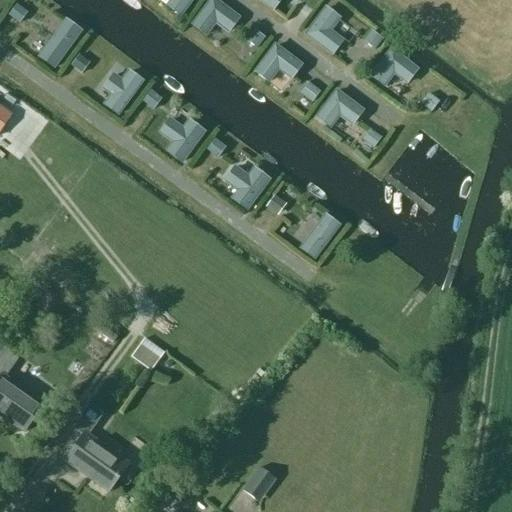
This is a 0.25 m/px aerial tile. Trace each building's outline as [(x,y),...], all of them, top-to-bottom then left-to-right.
[(194,0),(170,0),(166,6),(181,17),(194,0)] [(239,18),(215,0),(210,0),(192,25),(206,36),(216,23),(228,33),(239,18)] [(256,0),(273,13),(282,0),(256,0)] [(341,19),(326,8),(305,36),(333,57),(344,42),(331,33),(341,19)] [(80,36),(65,25),(39,58),(55,70),(80,36)] [(373,27),(363,40),(372,47),(382,34),(373,27)] [(302,66),(276,45),(255,72),(269,84),(279,71),(291,80),(302,66)] [(419,71),(392,50),(371,77),(386,88),(395,76),(408,85),(419,71)] [(87,73),(87,57),(73,57),(74,73),(87,73)] [(143,83),(128,72),(121,82),(113,75),(102,90),(110,96),(103,106),(118,117),(143,83)] [(308,79),(297,95),(309,103),(320,86),(308,79)] [(431,107),(439,95),(428,88),(420,100),(431,107)] [(364,112),(337,91),(316,118),(331,130),(340,117),(353,126),(364,112)] [(0,108),(0,131),(11,116),(0,108)] [(208,130),(194,119),(187,129),(178,122),(167,137),(176,143),(169,153),(183,164),(208,130)] [(369,148),(380,133),(371,126),(360,142),(369,148)] [(271,181),(255,169),(249,177),(236,168),(225,182),(238,192),(232,200),(248,212),(271,181)] [(341,228),(325,216),(300,250),(315,262),(341,228)] [(146,340),(134,356),(162,376),(174,360),(146,340)] [(0,415),(23,432),(43,405),(4,378),(17,360),(4,351),(0,356),(0,415)] [(83,435),(64,462),(108,493),(127,465),(87,436),(102,415),(89,405),(72,428),(83,435)] [(241,491),(258,503),(275,480),(257,468),(241,491)]
